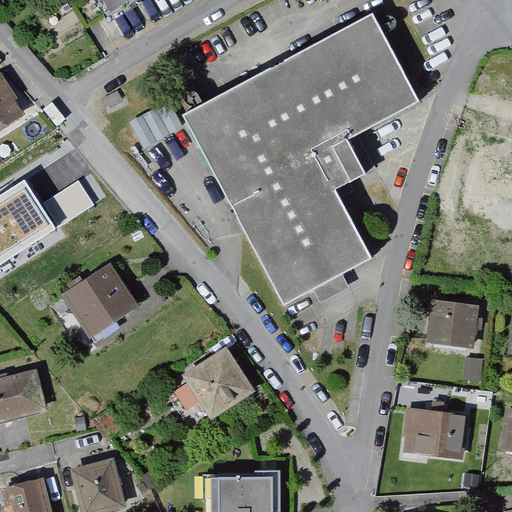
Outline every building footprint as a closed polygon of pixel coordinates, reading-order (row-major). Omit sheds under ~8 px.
[(91,0),(105,23),(143,0),(91,0)] [(365,27),(178,124),(280,317),(371,270),(335,200),(363,185),(341,142),(407,108),(365,27)] [(0,85),(0,141),(20,129),(10,113),(15,109),(0,85)] [(133,121),(142,144),(156,139),(148,116),(133,121)] [(511,149),(464,142),(456,194),(511,201),(511,149)] [(0,182),(0,187),(23,221),(52,201),(59,211),(84,193),(52,146),(0,182)] [(53,299),(82,343),(136,307),(106,263),(53,299)] [(0,317),(26,302),(17,286),(0,294),(0,317)] [(430,306),(427,348),(473,352),(477,309),(430,306)] [(196,411),(208,428),(251,399),(222,355),(176,385),(182,393),(165,405),(178,424),(196,411)] [(0,382),(0,426),(44,417),(35,374),(0,382)] [(401,411),(398,461),(461,464),(464,415),(401,411)] [(511,416),(499,416),(498,462),(511,462),(511,416)] [(66,472),(74,511),(124,511),(113,462),(66,472)] [(196,511),(277,511),(278,475),(197,474),(196,511)] [(0,493),(0,511),(44,511),(38,485),(0,493)]
